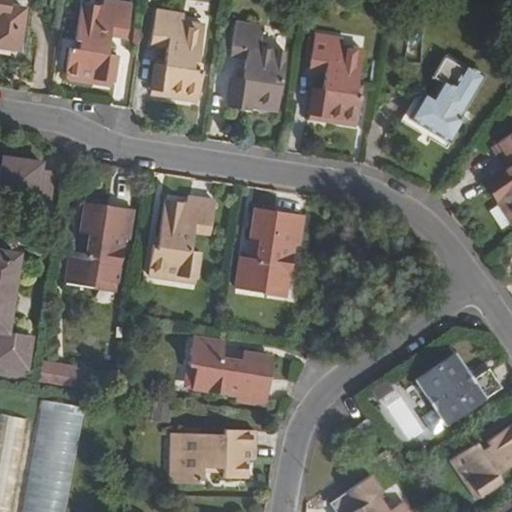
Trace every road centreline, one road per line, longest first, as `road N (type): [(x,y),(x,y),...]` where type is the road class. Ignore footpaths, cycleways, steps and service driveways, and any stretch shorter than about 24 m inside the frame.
road 1 (residential): [(469,280),(433,234),(381,202),(172,159),(0,111)]
road 2 (residential): [(287,511),(309,425),(339,381),(469,280)]
